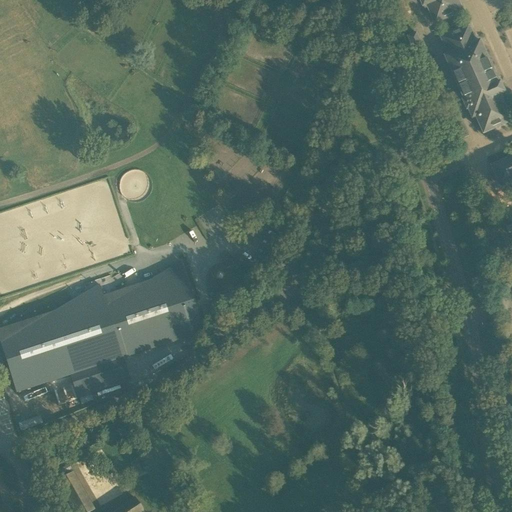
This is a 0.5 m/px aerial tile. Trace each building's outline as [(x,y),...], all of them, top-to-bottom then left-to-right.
[(457,0),(421,0),(424,7),(427,5),(435,23),(462,11),(457,0)] [(450,56),(447,57),(465,100),(463,100),(468,110),(470,110),(473,118),(477,117),(485,134),(511,122),(500,96),(506,94),(501,84),(499,85),(480,42),(477,44),(474,36),(469,26),(442,38),(450,56)] [(421,45),(419,39),(416,34),(408,37),(414,48),(421,45)] [(449,129),(455,141),(467,136),(462,123),(449,129)] [(511,158),(493,167),(501,187),(511,181),(511,158)] [(75,304),(0,328),(0,346),(15,393),(203,332),(182,269),(102,295),(99,285),(71,294),(75,304)] [(47,462),(51,469),(57,465),(54,458),(47,462)] [(141,462),(140,462),(138,459),(133,462),(135,465),(133,466),(138,475),(146,471),(141,462)] [(72,472),(57,481),(74,511),(89,511),(94,510),(72,472)] [(447,495),(445,494),(443,495),(442,495),(439,498),(436,500),(428,511),(430,511),(447,511),(450,499),(449,497),(447,495)] [(143,511),(134,498),(112,511),(143,511)]
